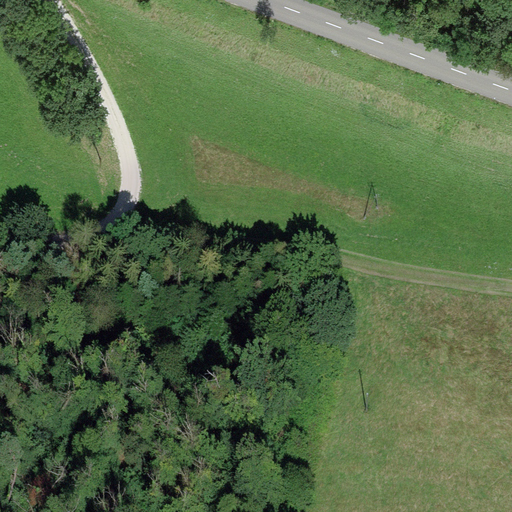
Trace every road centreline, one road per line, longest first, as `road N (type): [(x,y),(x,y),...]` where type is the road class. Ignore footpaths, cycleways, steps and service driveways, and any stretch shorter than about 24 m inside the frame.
road 1 (track): [(511,288),(115,230)]
road 2 (track): [(0,257),(93,246),(115,230),(131,187),(107,99),(52,0)]
road 3 (tertiary): [(266,0),(511,89)]
